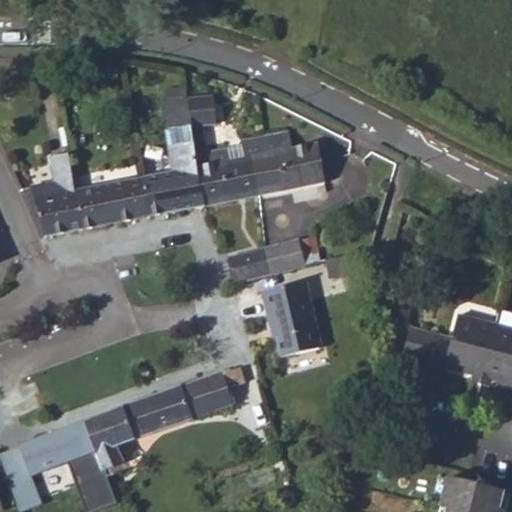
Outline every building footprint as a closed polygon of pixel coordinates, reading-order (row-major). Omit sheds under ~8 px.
[(167,90),(169,101),(184,99),(183,88),(167,90)] [(160,103),(163,128),(189,124),(214,119),(210,95),(184,99),(169,101),(160,103)] [(195,161),(189,124),(163,128),(170,172),(74,189),(67,153),(49,156),(53,181),(32,185),(42,235),(256,196),(249,157),(264,154),(261,135),(238,139),(239,147),(242,159),(229,160),(227,149),(227,147),(207,151),(210,165),(196,167),(195,161)] [(249,157),(256,196),(322,184),(315,145),(290,149),(286,130),(261,135),(264,154),(249,157)] [(239,147),(227,149),(229,160),(242,159),(239,147)] [(262,247),(268,275),(303,267),(297,239),(262,247)] [(226,257),(232,285),(268,275),(262,247),(226,257)] [(352,255),(323,262),(327,277),(355,272),(352,255)] [(273,329),(281,359),(320,349),(304,284),(260,295),(269,330),(273,329)] [(403,356),(444,368),(470,374),(482,378),(495,325),(458,315),(452,339),(410,327),(403,356)] [(489,380),(511,386),(511,329),(495,325),(482,378),(489,380)] [(82,421),(100,471),(123,463),(117,446),(191,420),(231,405),(226,390),(244,383),(239,368),(221,373),(220,371),(122,404),(82,421)] [(468,383),(479,386),(482,378),(470,374),(468,383)] [(479,386),(488,388),(489,380),(482,378),(479,386)] [(68,462),(75,481),(100,471),(82,421),(18,446),(29,476),(68,462)] [(502,511),(503,510),(496,508),(500,490),(445,475),(436,506),(444,508),(442,511),(502,511)]
